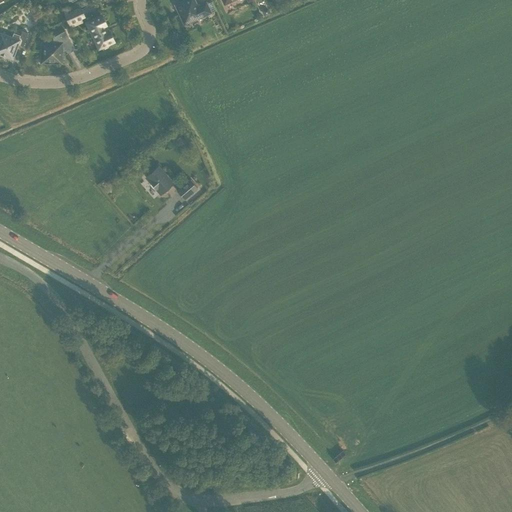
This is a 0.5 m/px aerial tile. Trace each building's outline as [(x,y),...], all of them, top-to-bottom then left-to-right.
[(206,3),(198,7),(194,0),(186,0),(175,5),(184,25),(199,18),(199,19),(211,13),(206,3)] [(68,23),(85,16),(80,6),(64,13),(68,23)] [(262,11),(265,17),(271,14),(268,8),(262,11)] [(99,49),(102,47),(103,49),(107,47),(106,45),(114,42),(109,33),(106,34),(102,27),(106,26),(102,17),(87,23),(99,49)] [(53,43),(44,43),(44,49),(42,49),(42,57),(41,57),(40,64),(50,65),(50,63),(62,64),(62,52),(66,50),(68,54),(75,50),(65,31),(53,38),(53,43)] [(17,45),(23,47),(28,34),(22,32),(19,41),(1,34),(0,36),(0,56),(2,57),(2,56),(12,59),(17,45)] [(173,184),(158,167),(146,178),(161,195),(173,184)] [(197,189),(190,181),(178,192),(184,200),(197,189)]
